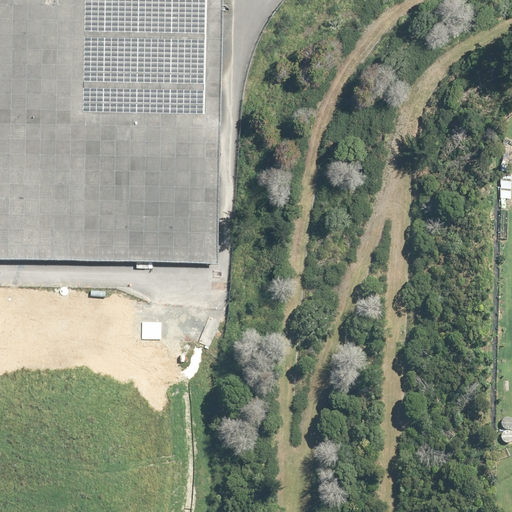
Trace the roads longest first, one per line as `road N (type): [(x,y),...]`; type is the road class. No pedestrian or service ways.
road 1 (track): [(431,0),(362,49),(305,172),(280,449),(280,472),(288,478),(361,238),(392,190)]
road 2 (track): [(387,511),(392,190),(434,77),(511,22)]
